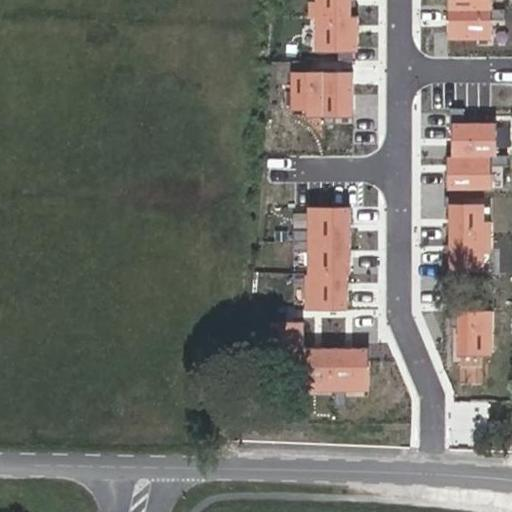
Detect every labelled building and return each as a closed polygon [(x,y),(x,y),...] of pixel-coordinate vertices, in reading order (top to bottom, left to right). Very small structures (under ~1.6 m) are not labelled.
[(318,0),(319,16),(350,16),(350,0),(318,0)] [(491,9),(450,9),(450,40),(491,40),(491,9)] [(360,17),(319,17),(319,47),(360,47),(360,17)] [(324,70),(292,70),(292,112),(323,113),(324,70)] [(357,72),(326,71),(325,114),(356,114),(357,72)] [(496,122),(456,123),(456,153),(496,153),(496,122)] [(492,155),(451,156),(451,186),(492,186),(492,155)] [(493,204),(451,203),(450,252),(492,253),(493,204)] [(350,205),(309,204),(309,232),(350,233),(350,205)] [(349,235),(309,234),(308,263),(349,264),(349,235)] [(346,276),(305,275),(305,304),(346,305),(346,276)] [(494,311),(461,311),(461,352),(493,352),(494,311)] [(369,348),(302,347),(301,389),(369,390),(369,348)] [(233,438),(234,422),(217,421),(216,437),(233,438)]
